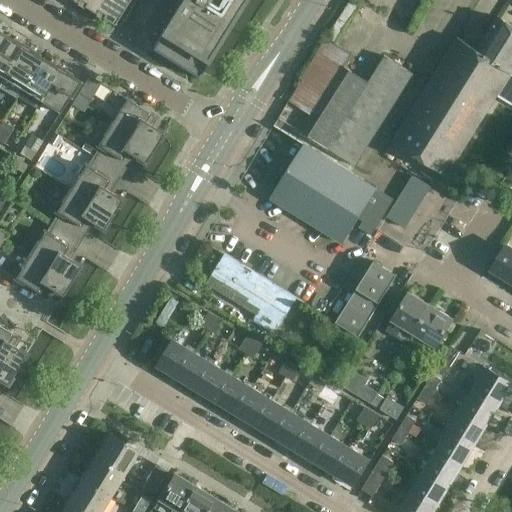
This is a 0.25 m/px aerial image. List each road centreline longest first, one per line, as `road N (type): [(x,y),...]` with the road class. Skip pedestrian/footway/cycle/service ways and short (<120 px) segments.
road 1 (residential): [(342,511),(91,358)]
road 2 (tertiary): [(91,358),(230,137)]
road 3 (residential): [(230,137),(10,0)]
road 4 (tertiary): [(0,510),(91,358)]
road 5 (tertiary): [(230,137),(313,0)]
road 6 (residential): [(511,320),(448,281),(489,212)]
